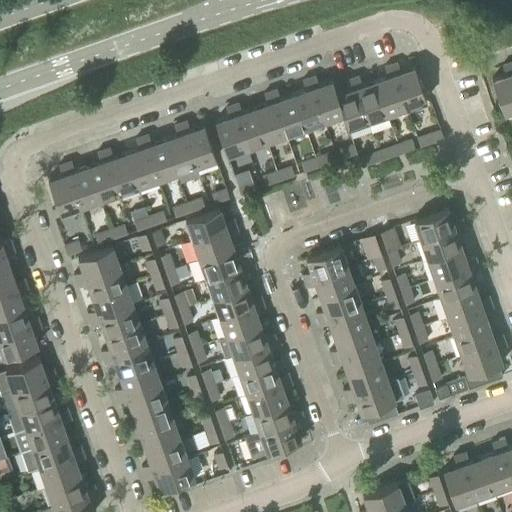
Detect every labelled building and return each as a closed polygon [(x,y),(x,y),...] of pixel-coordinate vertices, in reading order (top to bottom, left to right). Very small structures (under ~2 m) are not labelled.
[(397,61),(390,63),(405,106),(425,99),(413,65),(400,70),(397,61)] [(511,108),(511,73),(508,62),(502,64),(505,73),(491,78),(503,112),(511,108)] [(405,106),(390,63),(384,65),(387,74),(374,79),(386,113),(405,106)] [(342,113),(336,93),(331,78),(318,83),(315,74),(308,76),(324,120),(342,113)] [(358,74),(352,77),(367,120),(371,131),(390,124),(386,113),(374,79),(361,83),(358,74)] [(324,120),(308,76),(302,79),(305,88),(292,92),(304,126),(324,120)] [(367,120),(352,77),(345,79),(348,88),(336,93),(342,113),(347,127),(367,120)] [(304,126),(292,92),(279,97),(276,88),(270,90),(285,133),(304,126)] [(285,133),(270,90),(263,92),(266,101),(254,106),(266,140),(285,133)] [(266,140),(254,106),(241,110),(238,101),(231,104),(247,147),(266,140)] [(247,147),(231,104),(225,106),(228,115),(214,120),(226,154),(247,147)] [(187,119),(180,121),(196,165),(215,158),(203,123),(190,128),(187,119)] [(196,165),(180,121),(174,124),(177,133),(163,138),(175,172),(196,165)] [(443,137),(440,128),(421,134),(424,143),(443,137)] [(175,172),(163,138),(151,142),(148,133),(141,135),(156,179),(175,172)] [(156,179),(141,135),(135,137),(138,146),(125,151),(137,185),(156,179)] [(411,138),(396,143),(399,152),(414,147),(411,138)] [(356,152),(353,143),(339,148),(342,157),(356,152)] [(399,152),(396,143),(381,149),(384,157),(399,152)] [(137,185),(125,151),(113,155),(110,146),(103,149),(118,192),(137,185)] [(118,192),(103,149),(97,151),(100,160),(86,165),(98,199),(118,192)] [(329,151),(315,156),(318,165),(332,160),(329,151)] [(373,151),(358,157),(361,165),(376,160),(373,151)] [(318,165),(315,156),(300,162),(303,170),(318,165)] [(98,199),(86,165),(74,169),(71,160),(64,162),(79,206),(98,199)] [(79,206),(64,162),(58,164),(61,173),(47,178),(59,212),(79,206)] [(291,165),(276,170),(279,179),(294,174),(291,165)] [(279,179),(276,170),(262,175),(265,184),(279,179)] [(253,178),(237,184),(240,192),(256,187),(253,178)] [(214,202),(228,197),(229,196),(226,188),(211,193),(214,202)] [(201,196),(186,202),(189,210),(204,205),(201,196)] [(189,210),(186,202),(172,207),(175,215),(189,210)] [(192,239),(235,223),(233,217),(232,217),(224,220),(219,206),(184,218),(192,239)] [(413,218),(420,239),(463,223),(460,217),(451,220),(447,206),(413,218)] [(163,210),(147,215),(150,224),(166,219),(163,210)] [(150,224),(147,215),(133,220),(136,229),(150,224)] [(237,230),(235,223),(192,239),(198,258),(233,246),(228,233),(237,230)] [(465,230),(463,223),(420,239),(426,258),(460,246),(456,233),(465,230)] [(124,224),(109,229),(112,237),(127,232),(124,224)] [(392,226),(379,230),(386,250),(395,247),(399,246),(392,226)] [(165,242),(159,227),(151,230),(156,245),(165,242)] [(112,237),(109,229),(95,234),(98,242),(112,237)] [(142,250),(150,247),(145,232),(136,235),(142,250)] [(372,255),(380,252),(375,238),(373,232),(360,237),(367,257),(372,255)] [(1,241),(0,239),(0,248),(12,244),(9,238),(1,241)] [(78,240),(64,245),(67,253),(81,248),(78,240)] [(14,251),(12,244),(0,248),(0,270),(10,267),(5,254),(14,251)] [(73,272),(76,280),(119,265),(111,244),(77,256),(82,269),(73,272)] [(301,273),(304,279),(347,264),(340,244),(305,256),(310,270),(301,273)] [(237,258),(233,246),(198,258),(205,277),(248,262),(246,255),(237,258)] [(465,258),(460,246),(426,258),(433,277),(476,262),(474,255),(465,258)] [(400,262),(395,247),(386,250),(391,265),(400,262)] [(159,255),(165,270),(174,267),(168,252),(159,255)] [(385,267),(380,252),(372,255),(377,270),(385,267)] [(145,260),(150,275),(159,272),(154,257),(145,260)] [(251,268),(248,262),(205,277),(212,296),(246,284),(242,271),(251,268)] [(478,268),(476,262),(433,277),(440,296),(474,284),(469,271),(478,268)] [(353,283),(347,264),(304,279),(306,286),(315,283),(319,295),(353,283)] [(125,284),(119,265),(76,280),(78,286),(87,282),(91,296),(125,284)] [(0,291),(25,283),(23,276),(14,279),(10,267),(0,270),(0,291)] [(178,281),(174,267),(165,270),(170,284),(178,281)] [(394,274),(399,289),(408,286),(403,271),(394,274)] [(164,286),(159,272),(150,275),(155,289),(164,286)] [(380,279),(385,294),(394,291),(389,276),(380,279)] [(28,289),(25,283),(0,291),(0,313),(23,305),(19,292),(28,289)] [(360,303),(353,283),(319,295),(324,308),(315,311),(317,318),(360,303)] [(132,303),(125,284),(91,296),(96,308),(87,311),(89,318),(132,303)] [(219,315),(262,300),(260,294),(251,297),(246,284),(212,296),(219,315)] [(478,297),(474,284),(440,296),(447,315),(490,300),(487,294),(478,297)] [(413,300),(408,286),(399,289),(404,303),(413,300)] [(173,293),(178,308),(187,305),(182,290),(173,293)] [(399,305),(394,291),(385,294),(390,308),(399,305)] [(159,298),(164,313),(173,310),(167,295),(159,298)] [(225,335),(260,323),(255,310),(264,307),(262,300),(219,315),(225,335)] [(492,307),(490,300),(447,315),(453,335),(487,323),(483,310),(492,307)] [(139,322),(132,303),(89,318),(91,324),(100,321),(105,334),(139,322)] [(367,322),(360,303),(317,318),(319,324),(328,321),(333,334),(367,322)] [(28,318),(23,305),(0,313),(0,334),(39,321),(37,315),(28,318)] [(192,319),(187,305),(178,308),(183,322),(192,319)] [(178,324),(173,310),(164,313),(169,327),(178,324)] [(408,313),(413,327),(422,324),(416,310),(408,313)] [(394,318),(399,332),(407,329),(402,315),(394,318)] [(41,328),(39,321),(0,334),(0,348),(3,356),(37,345),(32,331),(41,328)] [(146,342),(139,322),(105,334),(109,346),(100,350),(103,357),(146,342)] [(374,341),(367,322),(333,334),(337,347),(328,350),(331,356),(374,341)] [(264,336),(260,323),(225,335),(232,354),(275,339),(273,332),(264,336)] [(460,354),(503,339),(501,332),(492,336),(487,323),(453,335),(460,354)] [(427,339),(422,324),(413,327),(418,342),(427,339)] [(186,332),(192,347),(201,344),(195,329),(186,332)] [(412,344),(407,329),(399,332),(404,347),(412,344)] [(172,337),(177,352),(186,349),(181,334),(172,337)] [(278,346),(275,339),(232,354),(239,373),(273,361),(269,349),(278,346)] [(503,339),(460,354),(466,373),(463,374),(468,387),(502,375),(497,363),(501,362),(496,349),(505,345),(503,339)] [(380,360),(374,341),(331,356),(333,363),(342,359),(346,372),(380,360)] [(153,361),(146,342),(103,357),(105,363),(114,359),(118,372),(153,361)] [(205,358),(201,344),(192,347),(197,361),(205,358)] [(421,351),(426,366),(435,363),(430,348),(421,351)] [(191,363),(186,349),(177,352),(182,366),(191,363)] [(407,356),(412,371),(421,368),(416,353),(407,356)] [(0,392),(0,393),(55,374),(52,367),(43,370),(39,357),(0,370),(0,392)] [(387,379),(380,360),(346,372),(351,385),(342,388),(344,395),(387,379)] [(159,380),(153,361),(118,372),(123,385),(114,388),(116,395),(159,380)] [(278,374),(273,361),(239,373),(246,393),(289,378),(287,371),(278,374)] [(440,377),(435,363),(426,366),(431,380),(440,377)] [(200,370),(205,385),(214,382),(209,367),(200,370)] [(426,382),(421,368),(412,371),(417,385),(426,382)] [(186,375),(191,390),(200,387),(194,372),(186,375)] [(57,380),(55,374),(0,393),(7,412),(53,397),(48,383),(57,380)] [(397,376),(387,379),(344,395),(346,401),(355,398),(360,412),(404,396),(397,376)] [(291,384),(289,378),(246,393),(253,412),(287,400),(282,387),(291,384)] [(166,399),(159,380),(116,395),(118,401),(127,398),(132,411),(166,399)] [(219,396),(214,382),(205,385),(210,400),(219,396)] [(437,397),(449,393),(445,382),(434,386),(437,397)] [(205,402),(200,387),(191,390),(196,405),(205,402)] [(433,402),(432,399),(428,388),(414,393),(419,407),(433,402)] [(57,408),(53,397),(7,412),(14,431),(68,413),(66,405),(57,408)] [(173,419),(166,399),(132,411),(136,423),(127,427),(130,434),(173,419)] [(259,431),(302,416),(300,409),(291,413),(287,400),(253,412),(259,431)] [(214,409),(219,424),(228,421),(222,406),(214,409)] [(199,414),(205,429),(213,426),(208,411),(199,414)] [(70,418),(68,413),(14,431),(20,451),(66,435),(62,422),(70,418)] [(305,423),(302,416),(259,431),(266,451),(301,439),(296,426),(305,423)] [(180,438),(173,419),(130,434),(132,440),(141,437),(145,450),(180,438)] [(233,435),(228,421),(219,424),(224,438),(233,435)] [(218,440),(213,426),(205,429),(209,443),(218,440)] [(250,434),(245,436),(252,456),(266,451),(259,431),(250,434)] [(71,447),(66,435),(20,451),(27,470),(39,466),(82,451),(79,444),(71,447)] [(511,444),(507,446),(504,437),(497,439),(511,480),(511,444)] [(187,458),(180,438),(145,450),(150,462),(141,465),(144,473),(187,458)] [(511,482),(511,480),(497,439),(491,442),(494,450),(481,455),(493,489),(511,482)] [(227,465),(222,450),(213,453),(218,468),(227,465)] [(493,489),(481,455),(469,459),(465,450),(459,453),(474,496),(493,489)] [(84,457),(82,451),(39,466),(46,485),(80,474),(75,460),(84,457)] [(474,496),(459,453),(452,455),(456,464),(442,469),(454,503),(474,496)] [(193,477),(187,458),(144,473),(145,478),(154,475),(159,489),(193,477)] [(429,476),(434,491),(442,488),(437,473),(429,476)] [(84,486),(80,474),(46,485),(52,504),(96,490),(93,482),(84,486)] [(358,511),(372,511),(403,501),(415,497),(408,477),(396,481),(362,493),(367,507),(358,510),(358,511)] [(447,502),(442,488),(434,491),(439,505),(447,502)] [(98,495),(96,490),(52,504),(54,511),(93,511),(89,499),(98,495)] [(407,511),(403,501),(372,511),(407,511)]
